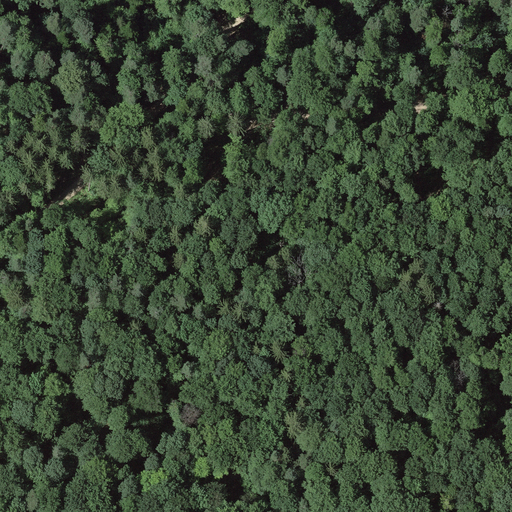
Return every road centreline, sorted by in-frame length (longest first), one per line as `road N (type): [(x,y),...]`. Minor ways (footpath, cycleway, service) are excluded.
road 1 (track): [(133,511),(511,354)]
road 2 (track): [(260,0),(54,203),(0,240)]
